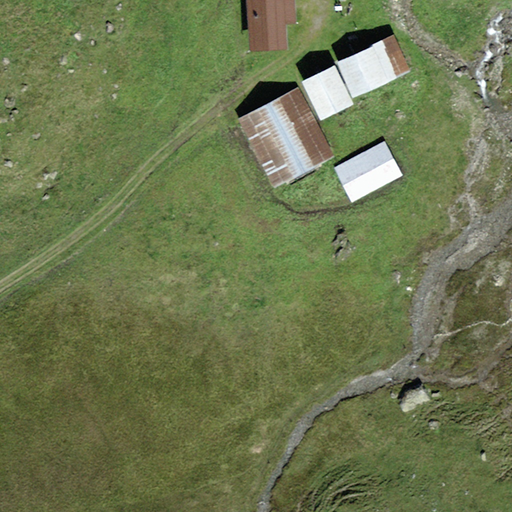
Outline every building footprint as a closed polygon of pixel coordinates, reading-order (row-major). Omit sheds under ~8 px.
[(293,0),(245,0),(250,52),(287,49),(285,25),(295,24),(293,0)] [(393,34),(371,44),(372,47),(336,63),(353,99),(410,72),(393,34)] [(353,104),(334,65),(300,82),(319,121),(353,104)] [(333,156),(297,88),(237,119),(273,188),(333,156)] [(351,203),(402,175),(383,141),(333,169),(351,203)]
